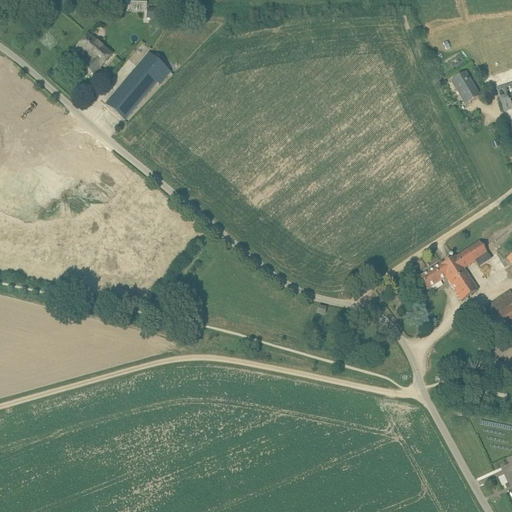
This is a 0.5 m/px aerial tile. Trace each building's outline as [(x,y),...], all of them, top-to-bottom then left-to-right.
[(146,18),(159,18),(159,9),(146,9),(146,18)] [(88,34),(76,48),(91,60),(84,68),(94,76),(100,69),(101,69),(112,55),(88,34)] [(149,54),(138,67),(157,83),(161,78),(164,81),(171,73),(149,54)] [(157,83),(138,67),(105,105),(125,122),(157,83)] [(479,97),(465,73),(452,81),(465,105),(479,97)] [(511,108),(511,83),(497,89),(504,111),(511,108)] [(52,141),(62,149),(78,131),(68,122),(52,141)] [(174,244),(187,255),(194,248),(180,236),(174,244)] [(441,263),(419,277),(428,290),(446,278),(461,302),(477,291),(463,270),(475,262),(487,255),(479,242),(456,257),(455,257),(443,265),(441,263)] [(511,295),(510,292),(485,309),(503,335),(504,335),(503,334),(511,328),(511,295)] [(499,438),(495,440),(499,450),(504,448),(499,438)]
